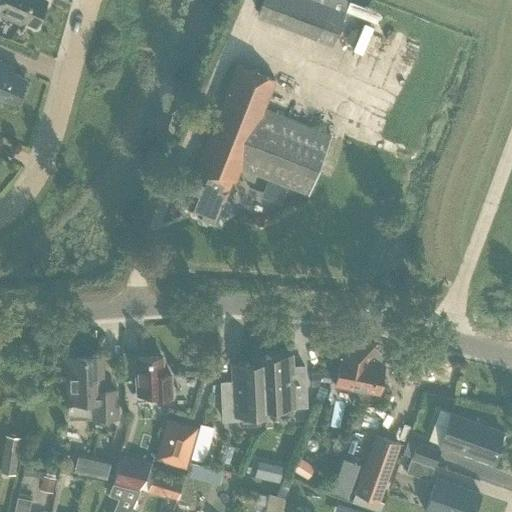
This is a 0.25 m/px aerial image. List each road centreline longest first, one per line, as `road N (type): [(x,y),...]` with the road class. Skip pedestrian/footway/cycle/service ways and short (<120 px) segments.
road 1 (residential): [(0,315),(322,317),(511,357)]
road 2 (residential): [(92,0),(41,146),(0,217)]
